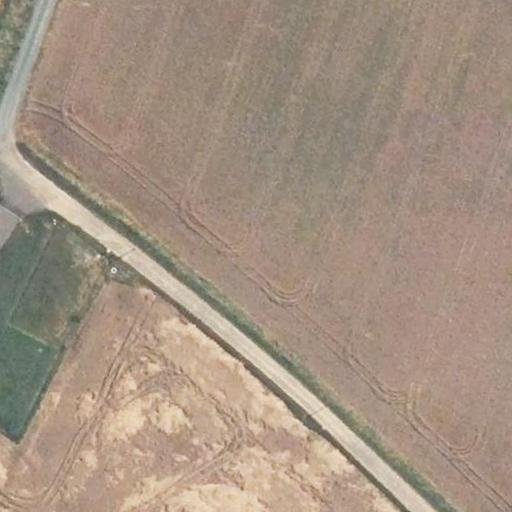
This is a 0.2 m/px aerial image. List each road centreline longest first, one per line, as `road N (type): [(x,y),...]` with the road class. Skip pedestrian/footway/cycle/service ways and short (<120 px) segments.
road 1 (track): [(0,148),(314,403),(428,511)]
road 2 (track): [(48,0),(0,144)]
